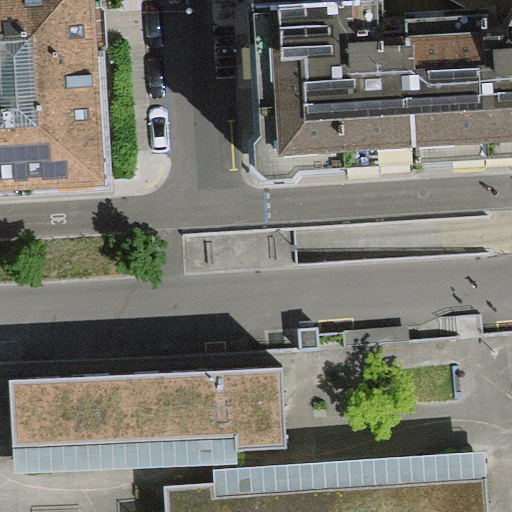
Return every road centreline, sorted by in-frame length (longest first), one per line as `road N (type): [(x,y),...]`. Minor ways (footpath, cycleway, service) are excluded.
road 1 (residential): [(511,189),(196,203)]
road 2 (residential): [(186,0),(196,203)]
road 3 (residential): [(196,203),(0,214)]
